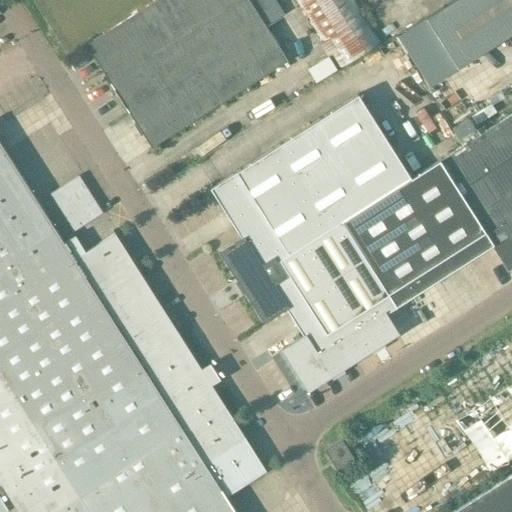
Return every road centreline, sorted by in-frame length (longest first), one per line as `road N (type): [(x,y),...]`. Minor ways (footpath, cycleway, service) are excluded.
road 1 (unclassified): [(287,441),(6,0)]
road 2 (unclassified): [(287,441),(511,298)]
